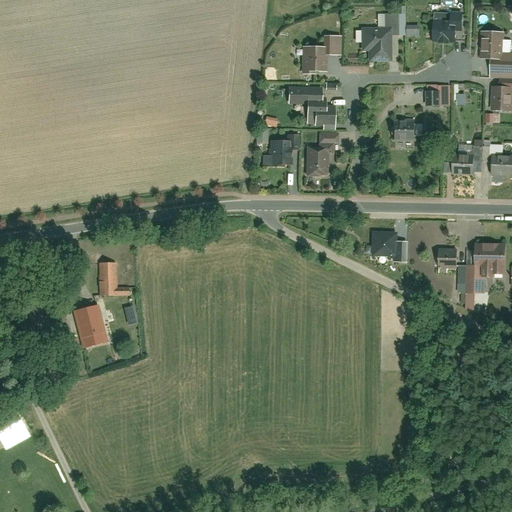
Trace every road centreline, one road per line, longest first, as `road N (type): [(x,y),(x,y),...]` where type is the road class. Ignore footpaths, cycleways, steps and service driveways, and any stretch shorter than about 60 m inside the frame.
road 1 (residential): [(511,344),(286,232),(256,207)]
road 2 (tertiary): [(256,207),(0,241)]
road 3 (residential): [(353,206),(355,84),(421,79),(459,66)]
road 4 (residential): [(0,328),(89,511)]
road 5 (tertiary): [(511,210),(353,206)]
